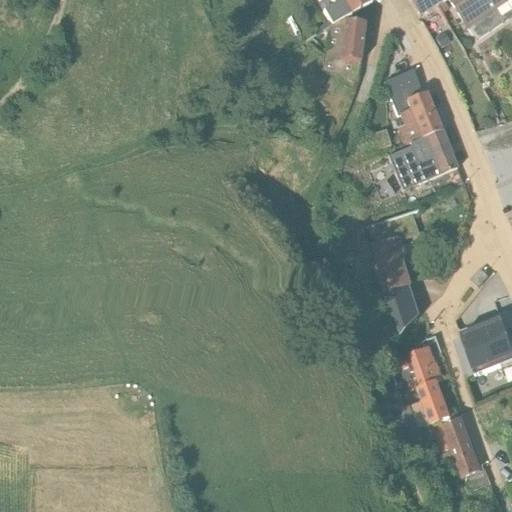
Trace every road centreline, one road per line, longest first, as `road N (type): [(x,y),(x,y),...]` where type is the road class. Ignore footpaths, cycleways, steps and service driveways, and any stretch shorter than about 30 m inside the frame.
road 1 (residential): [(483,204),(440,327),(505,511)]
road 2 (residential): [(390,0),(428,63),(483,204)]
road 3 (track): [(56,0),(28,90),(0,121)]
